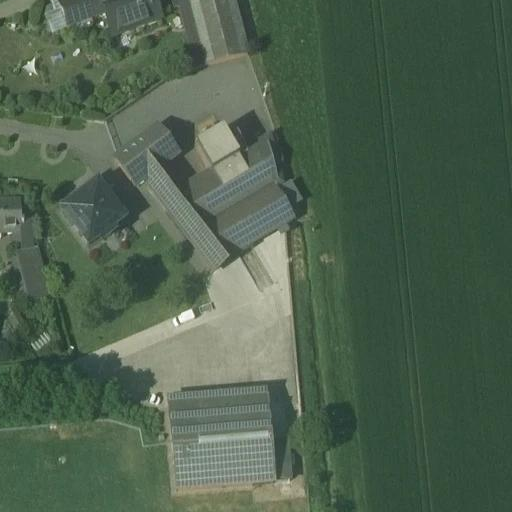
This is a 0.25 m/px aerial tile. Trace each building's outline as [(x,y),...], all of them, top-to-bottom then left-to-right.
[(57,0),(69,32),(104,18),(97,0),(57,0)] [(102,0),(100,1),(99,0),(97,0),(104,18),(112,38),(113,38),(113,36),(124,31),(125,33),(160,20),(152,0),(102,0)] [(169,0),(174,12),(179,10),(199,2),(198,0),(169,0)] [(232,0),(198,0),(199,2),(179,10),(194,71),(248,58),(232,0)] [(153,133),(100,174),(127,208),(152,189),(174,172),(168,164),(169,164),(165,159),(175,151),(160,132),(153,133)] [(252,150),(187,188),(215,225),(238,256),(239,255),(238,254),(294,221),(252,150)] [(187,188),(174,172),(152,189),(192,242),(215,225),(187,188)] [(113,230),(124,221),(109,201),(113,198),(99,180),(72,201),(76,205),(66,213),(91,246),(102,238),(104,241),(116,233),(113,230)] [(20,203),(0,204),(0,235),(23,233),(20,203)] [(46,278),(31,282),(36,303),(52,298),(46,278)] [(168,410),(177,495),(282,484),(272,400),(168,410)]
